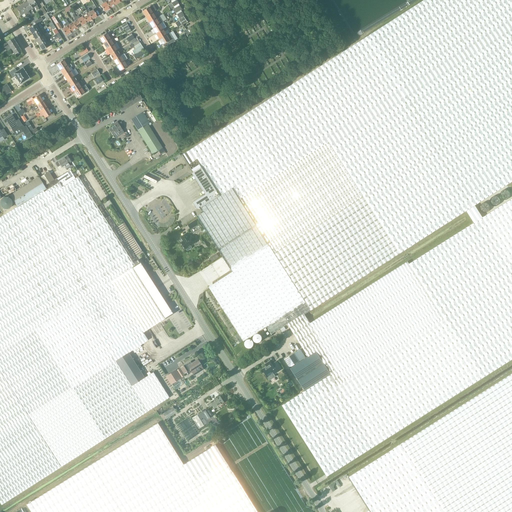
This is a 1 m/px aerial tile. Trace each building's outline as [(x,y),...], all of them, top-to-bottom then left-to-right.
[(29,0),(27,2),(31,9),(35,7),(37,10),(39,9),(33,0),(29,0)] [(110,9),(105,0),(101,0),(104,4),(101,5),(105,12),(110,9)] [(116,5),(112,0),(109,0),(108,0),(105,0),(110,9),(116,5)] [(474,206),(511,181),(511,0),(424,0),(191,150),(183,155),(189,165),(197,159),(220,195),(199,208),(202,212),(197,216),(208,233),(219,250),(232,271),(209,286),(244,341),(266,326),(271,334),(287,324),(290,329),(307,319),(303,313),(307,311),(466,211),(469,216),(477,211),(474,206)] [(28,11),(31,9),(27,2),(21,5),(28,15),(30,14),(28,11)] [(26,17),(28,15),(21,5),(16,8),(21,16),(24,14),(26,17)] [(156,10),(154,7),(152,5),(142,11),(145,17),(152,13),(152,12),(156,10)] [(87,10),(92,20),(98,16),(94,10),(91,12),(89,9),(87,10)] [(87,23),(92,20),(87,10),(81,14),(83,17),(87,23)] [(149,22),(156,18),(152,13),(145,17),(149,22)] [(87,23),(83,17),(81,18),(78,16),(76,17),(82,26),(87,23)] [(159,16),(155,18),(156,18),(149,22),(152,28),(159,24),(162,22),(159,16)] [(77,29),(82,26),(76,17),(74,18),(75,21),(73,23),(77,29)] [(28,29),(32,34),(40,29),(37,24),(35,21),(34,22),(36,24),(28,29)] [(77,29),(73,23),(70,25),(68,22),(66,23),(72,33),(77,29)] [(66,36),(72,33),(66,23),(64,25),(65,28),(62,29),(66,36)] [(119,33),(121,32),(123,31),(123,30),(128,27),(126,23),(118,28),(119,30),(119,32),(119,33)] [(163,29),(162,29),(159,24),(152,28),(156,34),(163,29)] [(166,35),(166,34),(164,31),(166,30),(165,27),(162,29),(163,29),(156,34),(159,39),(166,35)] [(44,30),(42,28),(32,34),(35,40),(43,35),(41,32),(44,30)] [(103,43),(112,37),(109,32),(106,33),(100,37),(103,43)] [(51,37),(39,45),(42,50),(49,46),(47,43),(50,41),(51,42),(58,38),(59,40),(62,38),(58,33),(56,35),(55,34),(51,37)] [(166,35),(159,39),(164,47),(174,41),(169,33),(166,34),(166,35)] [(43,35),(35,40),(39,45),(49,39),(48,36),(45,38),(43,35)] [(113,44),(113,45),(116,43),(112,37),(103,43),(107,49),(113,44)] [(7,43),(10,47),(15,54),(20,51),(13,38),(7,42),(7,43)] [(7,43),(5,44),(0,46),(0,51),(10,47),(7,43)] [(116,50),(113,45),(113,44),(107,49),(110,54),(116,50)] [(141,45),(131,51),(133,55),(143,49),(141,45)] [(114,60),(120,56),(116,50),(110,54),(114,60)] [(135,60),(144,54),(142,50),(133,56),(135,60)] [(81,64),(83,63),(90,58),(87,54),(80,59),(82,61),(80,63),(81,64)] [(117,65),(124,61),(120,56),(114,60),(117,65)] [(60,70),(67,66),(63,60),(56,65),(60,70)] [(124,61),(117,65),(120,71),(127,67),(124,61)] [(70,71),(68,68),(72,66),(70,64),(67,66),(60,70),(63,76),(70,71)] [(14,69),(9,72),(12,77),(15,76),(20,84),(29,78),(22,68),(16,72),(14,69)] [(96,70),(90,74),(93,78),(99,74),(96,70)] [(67,81),(74,77),(70,71),(63,76),(67,81)] [(103,81),(100,76),(94,80),(97,85),(103,81)] [(70,86),(77,82),(74,77),(67,81),(70,86)] [(74,92),(80,87),(79,85),(82,83),(80,80),(77,82),(70,86),(74,92)] [(80,87),(74,92),(77,97),(88,90),(85,85),(81,88),(80,87)] [(142,99),(137,92),(117,105),(121,112),(142,99)] [(37,106),(43,102),(39,95),(30,101),(31,103),(32,103),(33,104),(35,103),(37,106)] [(41,112),(47,108),(43,102),(37,106),(31,109),(32,112),(38,108),(40,111),(41,112)] [(44,118),(51,114),(47,108),(41,112),(40,111),(35,115),(36,117),(39,115),(40,117),(43,115),(44,118)] [(162,148),(147,125),(149,124),(142,113),(140,114),(130,120),(152,154),(162,148)] [(23,126),(19,119),(18,120),(16,121),(14,119),(12,115),(6,119),(12,130),(14,132),(21,128),(28,138),(32,135),(26,126),(24,127),(23,126)] [(121,122),(118,124),(117,121),(113,124),(114,126),(108,130),(112,136),(122,130),(120,127),(123,126),(121,122)] [(61,168),(71,163),(67,157),(58,162),(58,163),(55,164),(57,168),(60,166),(61,168)] [(134,266),(78,177),(75,179),(70,170),(57,179),(56,178),(54,180),(49,172),(39,178),(39,177),(10,196),(17,207),(0,217),(0,501),(2,504),(169,397),(153,372),(145,378),(129,352),(148,340),(144,333),(165,318),(165,319),(172,314),(139,263),(134,266)] [(7,197),(6,197),(4,197),(2,198),(0,200),(0,205),(0,206),(1,207),(2,208),(4,209),(7,209),(9,208),(10,207),(11,206),(12,204),(12,202),(11,200),(9,198),(7,197)] [(511,359),(511,198),(482,218),(477,211),(469,216),(474,223),(409,264),(407,261),(310,323),(307,319),(290,329),(308,357),(297,364),(297,363),(293,365),(294,366),(290,368),(304,391),(281,406),(326,476),(376,445),(511,359)] [(197,219),(188,225),(191,230),(200,224),(197,219)] [(186,234),(181,237),(183,241),(183,240),(184,241),(181,243),(185,249),(186,249),(187,251),(188,251),(191,249),(191,248),(190,246),(195,243),(196,241),(193,237),(191,236),(188,238),(186,234)] [(293,365),(297,363),(305,357),(300,349),(284,360),(289,368),(293,365)] [(190,362),(180,368),(183,374),(187,372),(188,374),(192,372),(193,374),(195,373),(196,374),(201,371),(200,370),(202,369),(201,366),(201,365),(197,360),(191,363),(190,362)] [(267,366),(262,369),(266,375),(272,371),(274,374),(282,369),(277,361),(273,363),(274,364),(272,365),(270,361),(266,364),(267,366)] [(180,378),(176,371),(175,370),(165,376),(171,385),(180,378)] [(511,511),(511,373),(348,477),(370,511),(511,511)] [(215,408),(224,402),(220,396),(211,402),(209,404),(211,407),(213,405),(215,408)] [(166,419),(176,413),(173,407),(163,414),(166,419)] [(192,418),(199,429),(209,423),(202,412),(192,418)] [(28,507),(31,511),(257,511),(215,444),(183,465),(157,423),(28,507)] [(184,430),(190,441),(196,437),(189,427),(184,430)]
